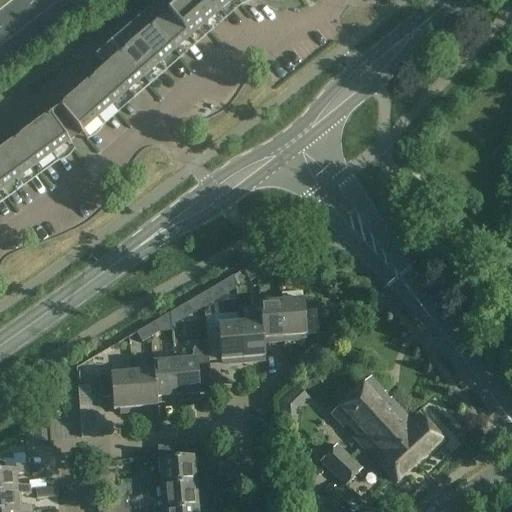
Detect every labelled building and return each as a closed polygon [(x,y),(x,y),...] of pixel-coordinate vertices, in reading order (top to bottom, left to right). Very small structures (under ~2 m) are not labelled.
[(204,27),(180,0),(160,0),(156,4),(188,40),(204,27)] [(207,0),(180,0),(204,27),(219,13),(207,0)] [(207,0),(219,13),(234,0),(207,0)] [(141,17),(173,53),(188,40),(156,4),(141,17)] [(126,30),(157,67),(173,53),(141,17),(126,30)] [(157,67),(126,30),(110,44),(142,80),(157,67)] [(127,94),(142,80),(110,44),(94,58),(104,69),(105,69),(127,94)] [(90,82),(111,107),(127,94),(105,69),(104,69),(90,82)] [(111,107),(90,82),(74,95),(96,120),(111,107)] [(58,109),(80,134),(96,120),(74,95),(58,109)] [(58,109),(48,117),(68,143),(80,134),(58,109)] [(48,117),(31,129),(51,156),(68,143),(48,117)] [(34,168),(51,156),(31,129),(15,141),(34,168)] [(0,155),(18,180),(34,168),(15,141),(0,152),(0,155)] [(0,189),(2,192),(18,180),(0,155),(0,189)] [(249,269),(255,280),(264,275),(257,264),(249,269)] [(247,285),(255,280),(249,269),(242,273),(240,274),(247,285)] [(281,303),(280,303),(283,344),(299,343),(299,338),(305,337),(303,313),(315,312),(314,302),(302,303),(301,292),(281,294),(281,303)] [(206,294),(197,299),(203,309),(211,304),(206,294)] [(194,314),(203,309),(197,299),(188,304),(194,314)] [(283,344),(280,303),(258,305),(259,323),(260,323),(261,341),(262,341),(267,340),(267,345),(283,344)] [(259,323),(238,325),(241,365),(257,364),(257,359),(263,358),(262,341),(261,341),(260,323),(259,323)] [(144,330),(149,339),(158,334),(152,325),(144,330)] [(226,367),(241,365),(238,325),(216,327),(219,362),(225,362),(226,367)] [(149,339),(144,330),(135,335),(141,344),(149,339)] [(195,361),(173,363),(176,403),(192,401),(192,397),(198,396),(197,386),(209,385),(206,343),(202,343),(198,344),(195,346),(194,350),(195,361)] [(161,404),(176,403),(173,363),(151,365),(152,373),(155,401),(160,400),(161,404)] [(152,373),(131,375),(134,414),(150,413),(150,409),(156,408),(155,401),(152,373)] [(118,416),(134,414),(131,375),(99,377),(100,398),(110,397),(112,412),(118,411),(118,416)] [(377,438),(403,412),(370,380),(331,419),(343,432),(349,426),(360,436),(354,442),(366,455),(380,441),(377,438)] [(297,410),(278,403),(279,419),(296,418),(297,410)] [(413,422),(403,412),(377,438),(380,441),(366,455),(396,485),(443,441),(420,415),(413,422)] [(157,447),(158,461),(188,459),(186,445),(157,447)] [(332,477),(350,458),(336,445),(318,463),(332,477)] [(193,458),(188,459),(158,461),(160,476),(145,477),(146,489),(195,484),(193,458)] [(350,458),(332,477),(344,488),(362,470),(350,458)] [(0,494),(17,493),(16,489),(15,477),(28,476),(27,471),(27,467),(26,467),(14,468),(14,472),(4,473),(3,460),(0,460),(0,494)] [(105,477),(104,463),(93,464),(94,478),(105,477)] [(139,492),(139,484),(126,484),(126,485),(113,486),(114,494),(139,492)] [(196,495),(195,484),(146,489),(146,497),(148,499),(151,501),(154,501),(155,511),(154,511),(165,511),(197,509),(197,508),(203,507),(202,495),(196,495)] [(0,511),(18,511),(19,509),(17,497),(30,496),(29,487),(16,489),(17,493),(0,494),(0,511)] [(56,500),(55,489),(34,491),(35,502),(56,500)] [(304,511),(304,498),(286,500),(286,511),(304,511)] [(96,511),(129,511),(129,509),(125,509),(124,501),(117,502),(96,504),(96,511)]
